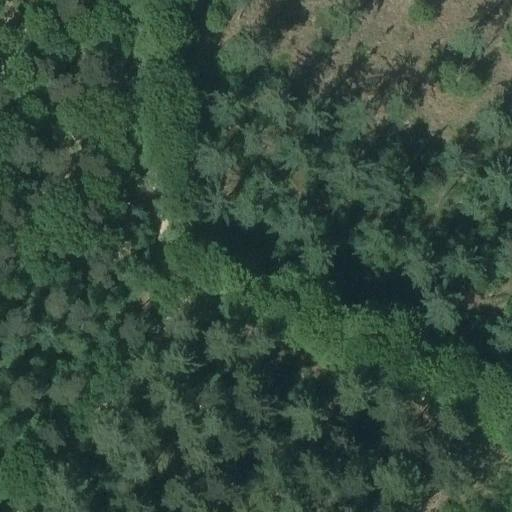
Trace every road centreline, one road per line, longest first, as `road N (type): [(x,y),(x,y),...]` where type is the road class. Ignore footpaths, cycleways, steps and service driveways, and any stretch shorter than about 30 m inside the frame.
road 1 (track): [(14,511),(186,296),(157,213),(127,0)]
road 2 (track): [(511,438),(186,296)]
